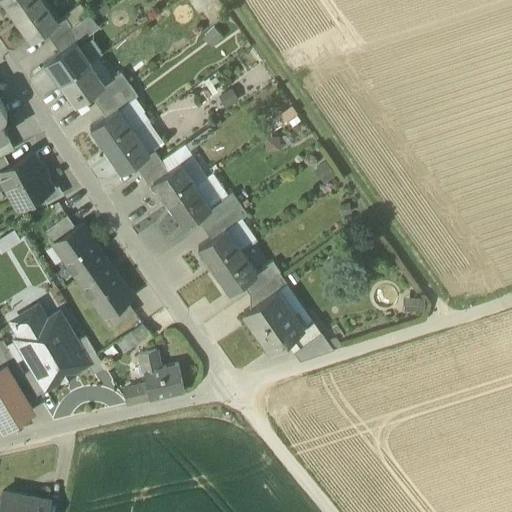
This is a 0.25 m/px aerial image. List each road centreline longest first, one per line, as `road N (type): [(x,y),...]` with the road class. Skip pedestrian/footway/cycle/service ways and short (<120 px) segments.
road 1 (residential): [(0,58),(228,391),(0,444)]
road 2 (track): [(451,319),(226,0)]
road 3 (track): [(451,319),(228,391)]
road 4 (track): [(326,511),(228,391)]
